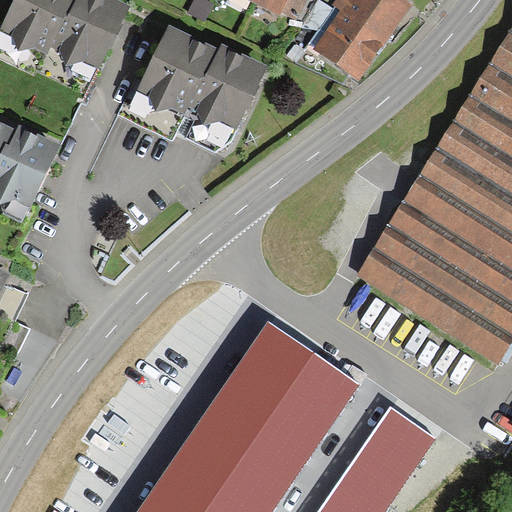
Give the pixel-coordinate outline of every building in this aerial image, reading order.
[(16,0),(0,34),(0,49),(10,54),(17,54),(19,59),(35,54),(46,59),(49,52),(61,28),(66,30),(80,0),(16,0)] [(61,57),(66,74),(72,72),(73,78),(90,85),(92,80),(97,83),(131,11),(107,0),(80,0),(66,30),(61,28),(49,52),(61,57)] [(203,0),(197,0),(190,16),(206,23),(215,5),(203,0)] [(257,0),(255,5),(278,17),(283,7),(296,14),(303,0),(257,0)] [(412,10),(397,0),(342,0),(336,8),(343,13),(315,50),(357,82),(412,10)] [(511,19),(354,274),(500,364),(511,345),(511,431),(511,433),(511,19)] [(143,84),(136,81),(119,115),(172,141),(183,119),(186,121),(189,116),(218,55),(169,32),(143,84)] [(231,142),(233,135),(237,137),(270,71),(222,48),(218,55),(189,116),(197,120),(188,140),(215,153),(231,142)] [(0,126),(0,161),(5,151),(8,152),(17,134),(0,126)] [(0,213),(2,213),(3,218),(22,226),(28,213),(31,214),(63,151),(19,129),(17,134),(8,152),(5,151),(0,161),(0,213)] [(0,297),(10,279),(0,274),(0,297)] [(9,286),(0,306),(0,314),(20,323),(31,295),(9,286)] [(268,323),(136,511),(270,511),(358,386),(268,323)] [(382,511),(431,441),(390,413),(322,511),(382,511)]
